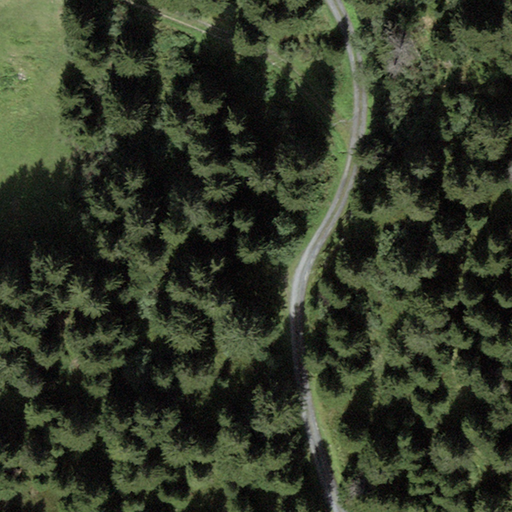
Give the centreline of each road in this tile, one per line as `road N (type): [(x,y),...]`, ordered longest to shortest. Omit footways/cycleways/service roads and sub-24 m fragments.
road 1 (track): [(328,0),(376,89),(384,140),(377,172),(311,244),(288,290),(316,425),(347,511)]
road 2 (track): [(377,172),(319,97),(265,52),(128,0)]
